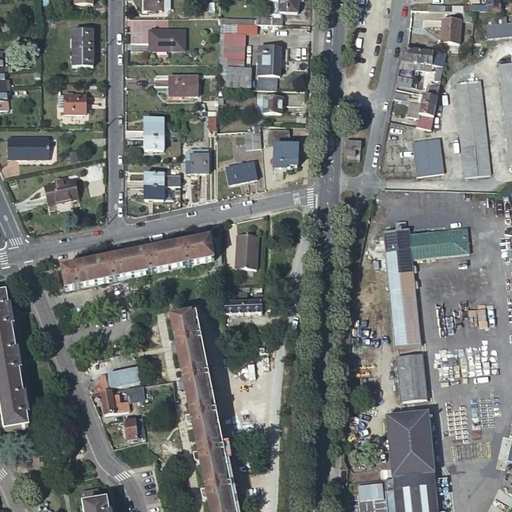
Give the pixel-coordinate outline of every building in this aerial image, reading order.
[(161,0),(143,0),(143,12),(162,13),(161,0)] [(498,13),(498,4),(497,0),(485,0),(487,14),(498,13)] [(298,2),(278,1),(277,15),(298,15),(298,2)] [(473,25),(475,15),(464,15),(463,24),(473,25)] [(255,27),(271,27),(271,17),(255,17),(255,27)] [(16,31),(15,23),(2,24),(3,33),(16,31)] [(458,48),(460,24),(442,23),(440,47),(458,48)] [(511,38),(511,24),(484,28),(486,41),(511,38)] [(236,26),(220,25),(219,39),(230,39),(230,36),(236,36),(236,26)] [(255,37),(255,27),(236,26),(236,36),(243,37),(255,37)] [(91,69),(91,31),(71,31),(71,68),(91,69)] [(184,54),(184,34),(149,33),(148,53),(184,54)] [(226,70),(250,71),(253,71),(253,48),(243,48),(243,37),(236,36),(230,36),(230,39),(219,39),(219,59),(226,59),(226,70)] [(257,77),(277,78),(279,78),(280,50),(258,49),(257,77)] [(432,54),(406,51),(402,51),(400,64),(407,64),(406,70),(418,71),(418,65),(431,67),(432,54)] [(440,79),(444,55),(432,54),(431,67),(433,67),(433,66),(436,66),(434,78),(440,79)] [(219,59),(218,67),(218,81),(218,88),(249,89),(250,71),(226,70),(226,59),(219,59)] [(511,166),(511,64),(498,66),(508,167),(511,166)] [(0,76),(0,89),(9,89),(8,81),(4,82),(3,76),(0,76)] [(257,77),(257,91),(277,92),(277,78),(257,77)] [(412,79),(397,77),(395,86),(410,89),(412,79)] [(436,100),(440,79),(434,78),(433,83),(430,82),(430,85),(435,86),(434,88),(429,88),(427,98),(436,100)] [(197,101),(197,81),(168,81),(168,102),(197,101)] [(489,177),(479,83),(456,85),(458,107),(455,108),(463,180),(489,177)] [(9,89),(0,89),(0,112),(7,112),(6,97),(10,96),(9,89)] [(434,109),(436,100),(427,98),(418,96),(417,102),(407,101),(408,97),(394,94),(392,100),(410,104),(434,109)] [(85,115),(85,97),(63,97),(57,97),(57,109),(63,109),(63,115),(85,115)] [(280,115),(281,99),(263,98),(262,114),(280,115)] [(430,131),(434,109),(410,104),(408,115),(418,117),(416,128),(430,131)] [(143,121),(143,139),(162,139),(162,127),(162,121),(143,121)] [(266,132),(266,147),(266,148),(273,148),(272,172),(285,172),(285,170),(296,170),(297,150),(297,149),(287,148),(287,133),(266,132)] [(260,150),(259,135),(251,136),(252,151),(260,150)] [(162,139),(143,139),(143,153),(162,153),(162,139)] [(48,161),(47,140),(6,140),(6,161),(48,161)] [(443,176),(439,141),(412,145),(416,179),(443,176)] [(359,152),(359,143),(344,143),(344,157),(353,158),(354,151),(359,152)] [(190,165),(186,165),(186,178),(208,178),(208,160),(190,160),(190,165)] [(256,181),(252,164),(224,170),(228,187),(256,181)] [(166,176),(166,186),(180,186),(180,175),(166,176)] [(143,176),(143,189),(163,189),(163,177),(143,176)] [(77,200),(74,183),(61,185),(61,182),(55,183),(56,187),(43,189),(47,206),(77,200)] [(163,189),(143,189),(143,202),(163,202),(163,189)] [(382,231),(387,289),(414,291),(411,261),(467,256),(464,230),(412,234),(406,230),(382,231)] [(238,236),(235,269),(256,270),(258,237),(238,236)] [(78,268),(70,270),(62,271),(66,291),(214,260),(209,241),(189,245),(179,247),(152,253),(142,255),(116,260),(105,262),(78,268)] [(414,291),(387,289),(393,351),(419,348),(414,291)] [(224,306),(224,318),(262,315),(262,304),(254,304),(248,304),(247,293),(239,294),(240,305),(224,306)] [(224,294),(224,306),(240,305),(239,294),(224,294)] [(6,296),(0,297),(0,401),(5,432),(29,428),(27,416),(30,415),(27,396),(23,397),(19,372),(23,372),(20,360),(19,352),(16,352),(12,328),(15,328),(12,308),(8,308),(6,296)] [(231,511),(191,317),(171,321),(175,342),(177,353),(182,379),(184,389),(190,417),(192,425),(198,453),(199,462),(205,491),(207,499),(209,511),(231,511)] [(419,360),(395,362),(399,409),(424,407),(419,360)] [(145,401),(143,387),(125,390),(128,404),(145,401)] [(111,392),(101,394),(105,416),(121,413),(121,412),(128,411),(126,401),(119,403),(118,395),(112,396),(111,392)] [(435,511),(426,418),(382,422),(387,486),(377,487),(379,511),(435,511)] [(143,420),(124,422),(126,441),(138,440),(137,431),(144,430),(143,420)] [(81,494),(83,506),(99,504),(97,491),(81,494)] [(99,504),(83,506),(83,507),(83,511),(108,511),(107,502),(99,504)]
